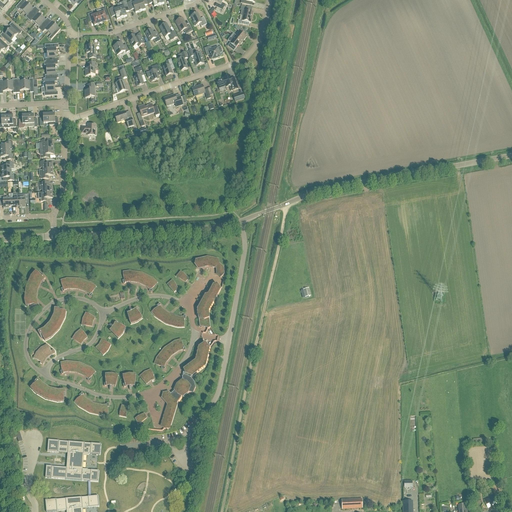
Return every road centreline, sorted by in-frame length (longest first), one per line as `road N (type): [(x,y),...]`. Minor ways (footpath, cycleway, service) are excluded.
road 1 (tertiary): [(53,236),(226,226),(336,187),(511,155)]
road 2 (track): [(285,204),(223,505)]
road 3 (residential): [(66,116),(242,60),(260,38),(268,0)]
road 4 (residential): [(69,35),(111,33),(200,0)]
